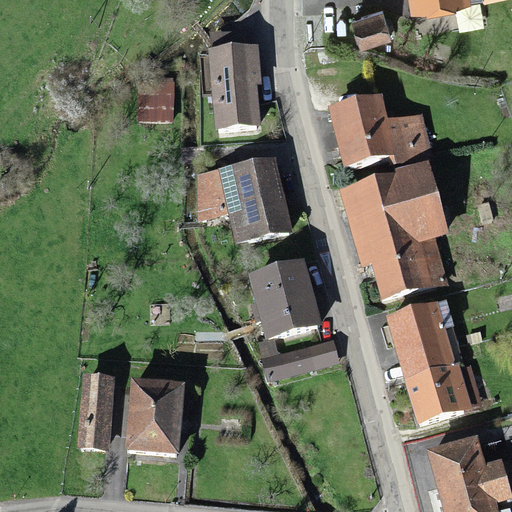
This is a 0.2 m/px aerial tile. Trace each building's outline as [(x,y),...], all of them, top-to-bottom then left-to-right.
[(372,7),(344,17),(353,42),(381,33),(372,7)] [(248,36),(203,39),(208,130),(253,127),(248,36)] [(136,84),(134,125),(167,127),(169,86),(136,84)] [(365,97),(320,108),(334,166),(381,155),(383,165),(425,155),(415,114),(372,124),(365,97)] [(280,234),(263,163),(191,179),(202,223),(228,217),(235,244),(280,234)] [(417,170),(333,193),(354,268),(364,266),(373,298),(432,282),(423,250),(437,246),(417,170)] [(293,263),(241,278),(259,339),(312,324),(293,263)] [(432,301),(382,315),(412,423),(470,407),(461,374),(453,376),(432,301)] [(293,355),(258,367),(264,385),(299,374),(293,355)] [(104,383),(77,381),(73,446),(99,448),(104,383)] [(171,387),(122,385),(119,452),(168,455),(171,387)] [(477,446),(430,459),(442,502),(444,511),(511,511),(511,470),(485,478),(477,446)]
